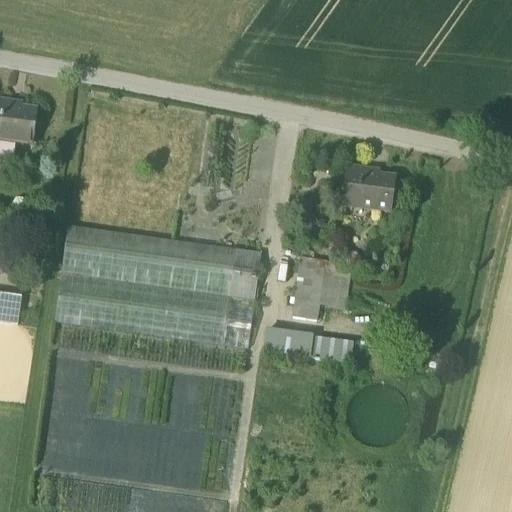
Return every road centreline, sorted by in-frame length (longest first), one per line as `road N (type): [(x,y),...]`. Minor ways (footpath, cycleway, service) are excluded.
road 1 (unclassified): [(511,162),(0,69)]
road 2 (track): [(511,170),(433,511)]
